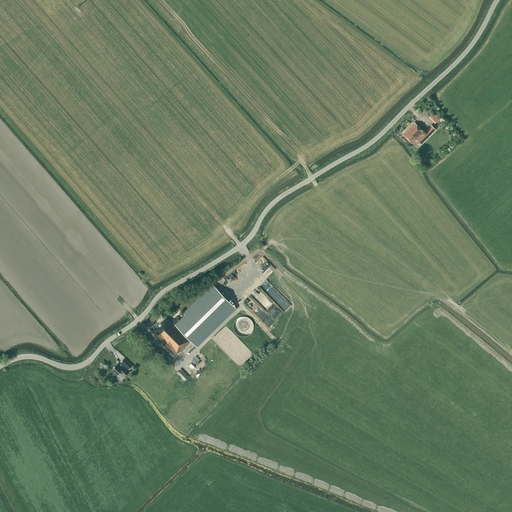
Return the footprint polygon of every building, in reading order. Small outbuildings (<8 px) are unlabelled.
[(435,121),(440,116),(434,110),(429,115),(435,121)] [(416,140),(421,144),(436,129),(431,125),(424,132),(414,123),(403,134),(412,144),(416,140)] [(264,266),(259,270),(266,278),(271,273),(264,266)] [(191,341),(196,346),(197,346),(201,342),(235,308),(214,286),(185,315),(187,317),(181,322),(177,318),(173,322),(167,316),(153,330),(158,335),(157,335),(157,336),(175,355),(179,351),(180,352),(191,341)] [(284,311),(292,304),(284,296),(279,301),(277,303),(284,311)] [(241,338),(246,338),(251,335),(253,331),(253,325),(250,321),(245,319),(240,319),(236,322),(234,327),(234,332),(237,336),(241,338)] [(124,359),(121,362),(127,367),(126,368),(131,371),(134,367),(130,363),(130,364),(124,359)] [(112,370),(118,375),(120,373),(124,377),(129,372),(124,367),(122,370),(117,365),(115,367),(114,367),(113,368),(113,369),(112,370)] [(181,368),(176,373),(178,375),(184,381),(188,376),(181,368)]
